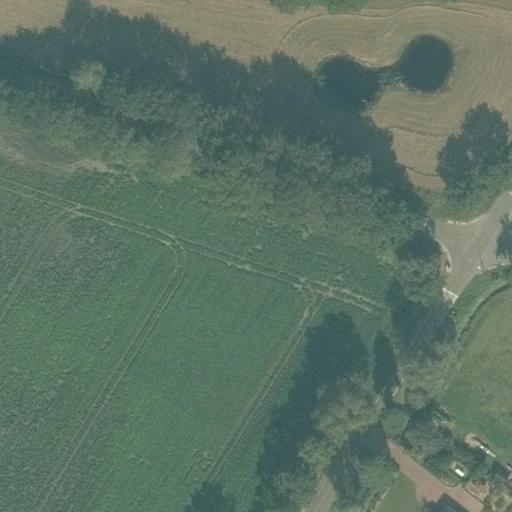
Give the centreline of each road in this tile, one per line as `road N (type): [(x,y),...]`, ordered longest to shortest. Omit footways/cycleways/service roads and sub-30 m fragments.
road 1 (unclassified): [(481,242),(0,78)]
road 2 (unclassified): [(313,511),(481,242)]
